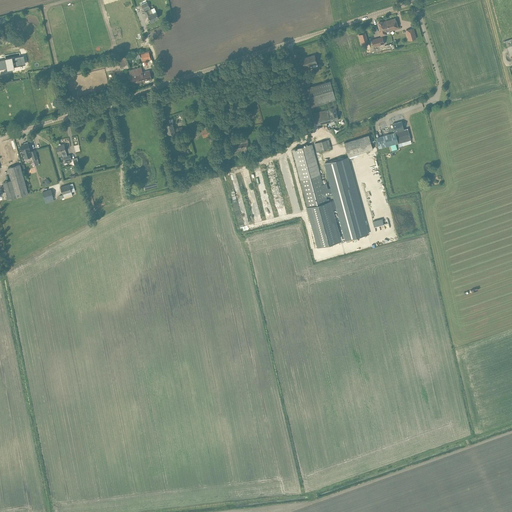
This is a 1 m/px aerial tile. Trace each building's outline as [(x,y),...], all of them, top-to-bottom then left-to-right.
[(149,6),(143,9),(145,12),(147,17),(148,16),(151,22),(155,20),(154,19),(158,18),(156,13),(156,12),(153,13),(151,9),(149,6)] [(395,18),(387,21),(390,31),(398,28),(395,18)] [(382,21),(379,22),(379,24),(381,31),(379,31),(380,36),(387,34),(386,31),(390,31),(387,21),(382,22),(382,21)] [(408,40),(416,38),(414,28),(405,30),(408,40)] [(361,43),(367,42),(365,33),(359,35),(361,43)] [(372,40),(374,47),(384,44),(383,37),(372,40)] [(143,61),(151,59),(150,52),(142,54),(143,61)] [(2,57),(0,57),(0,64),(4,64),(4,66),(12,64),(11,62),(19,60),(17,53),(9,55),(9,54),(2,55),(2,57)] [(301,64),(303,63),(305,67),(317,63),(314,55),(302,58),(302,59),(300,60),(301,64)] [(121,70),(130,67),(127,57),(118,59),(121,70)] [(151,79),(150,74),(149,70),(142,72),(141,67),(129,70),(132,84),(151,79)] [(303,76),(305,84),(306,88),(305,88),(311,107),(326,102),(327,103),(328,103),(328,102),(336,100),(330,81),(311,87),(309,82),(310,82),(308,74),(303,76)] [(50,84),(44,86),(47,95),(45,95),(47,104),(48,104),(50,110),(53,109),(51,103),(56,101),(53,93),(50,84)] [(239,106),(237,105),(230,112),(232,114),(239,106)] [(339,119),(337,114),(337,112),(335,107),(327,110),(313,113),(317,125),(339,119)] [(167,119),(168,124),(165,125),(168,134),(179,131),(178,128),(174,129),(172,123),(174,122),(172,118),(167,119)] [(398,143),(411,140),(409,135),(407,128),(404,129),(403,126),(402,121),(393,124),(395,132),(376,138),(379,148),(385,146),(394,143),(398,143)] [(202,136),(207,134),(212,133),(211,128),(206,129),(201,130),(202,136)] [(344,131),(336,136),(338,140),(347,135),(344,131)] [(368,135),(344,142),(348,157),(373,149),(368,135)] [(249,151),(247,140),(240,141),(240,139),(230,141),(232,152),(244,149),(245,152),(249,151)] [(329,139),(314,143),(317,152),(331,148),(331,147),(329,139)] [(28,143),(21,145),(22,151),(23,151),(25,158),(32,156),(33,159),(34,159),(34,161),(38,160),(37,158),(35,150),(30,151),(30,149),(28,143)] [(63,157),(64,157),(65,161),(71,159),(70,155),(67,156),(65,149),(64,144),(56,146),(58,153),(59,156),(62,155),(63,157)] [(312,144),(292,149),(308,207),(306,207),(317,248),(342,241),(331,201),(327,202),(312,144)] [(229,163),(228,156),(217,158),(218,165),(229,163)] [(368,234),(347,157),(324,163),(345,240),(368,234)] [(28,194),(21,169),(20,164),(8,168),(9,172),(11,180),(3,182),(8,199),(28,194)] [(64,197),(63,195),(64,198),(72,196),(71,192),(73,192),(72,188),(74,188),(73,183),(69,184),(60,187),(63,194),(59,195),(60,198),(64,197)] [(43,192),(44,198),(45,200),(50,198),(51,199),(52,199),(51,198),(53,198),(51,190),(43,192)]
